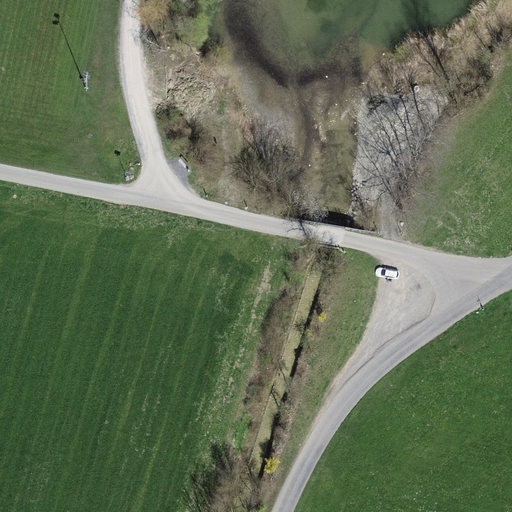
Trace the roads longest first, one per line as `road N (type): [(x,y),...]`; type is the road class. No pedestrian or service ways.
road 1 (unclassified): [(0,171),(511,272)]
road 2 (unclassified): [(511,275),(361,377),(317,435),(278,511)]
